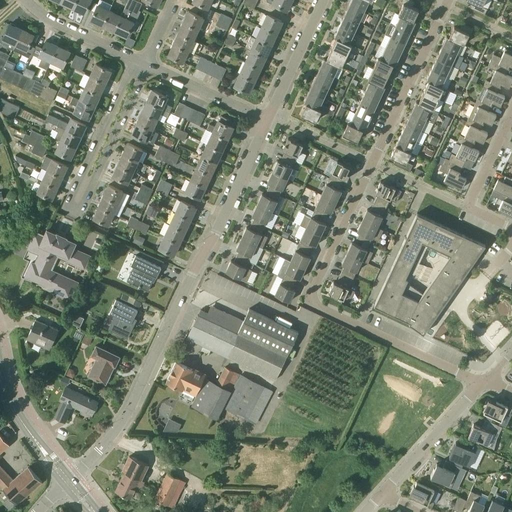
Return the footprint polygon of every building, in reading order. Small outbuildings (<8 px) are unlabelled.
[(75,0),(72,8),(85,13),(90,0),(75,0)] [(102,25),(109,11),(112,4),(102,0),(99,0),(97,5),(90,20),(102,25)] [(121,16),(114,31),(126,36),(133,22),(134,23),(138,14),(137,13),(142,3),(135,0),(128,0),(127,3),(121,16)] [(254,9),(256,3),(250,0),(243,0),(242,3),(254,9)] [(287,10),(291,0),(274,0),(272,4),(287,10)] [(351,0),(349,4),(364,11),(369,1),(369,0),(368,0),(351,0)] [(412,7),(414,2),(410,0),(402,0),(401,2),(404,3),(398,14),(400,15),(401,15),(413,21),(413,20),(418,10),(412,7)] [(467,0),(473,2),(470,8),(484,14),(487,9),(482,6),(484,0),(467,0)] [(359,22),(364,11),(349,4),(344,15),(359,22)] [(114,31),(121,16),(109,11),(102,25),(114,31)] [(183,22),(198,29),(203,18),(188,11),(183,22)] [(230,24),(232,18),(221,13),(218,19),(230,24)] [(262,26),(276,33),(282,21),(267,14),(262,26)] [(354,33),(359,22),(344,15),(339,26),(354,33)] [(400,15),(396,26),(410,33),(415,21),(413,20),(413,21),(401,15),(400,15)] [(227,30),(230,24),(218,19),(216,24),(227,30)] [(236,29),(240,21),(235,19),(232,27),(236,29)] [(193,40),(198,29),(183,22),(178,33),(193,40)] [(14,44),(21,29),(9,24),(1,43),(6,45),(8,41),(14,44)] [(471,35),(473,29),(463,24),(460,29),(454,26),(449,37),(461,43),(461,44),(463,45),(469,34),(471,35)] [(271,45),(276,33),(262,26),(256,38),(271,45)] [(356,40),(352,38),(354,33),(339,26),(334,37),(336,38),(351,45),(353,46),(356,40)] [(405,44),(410,33),(396,26),(390,37),(405,44)] [(33,35),(21,29),(14,44),(12,48),(25,54),(26,52),(32,55),(32,54),(35,48),(29,45),(33,35)] [(199,43),(193,40),(178,33),(173,44),(188,51),(194,54),(199,43)] [(234,42),(236,38),(228,34),(226,39),(234,42)] [(256,38),(251,36),(245,47),(251,50),(251,51),(265,57),(271,45),(256,38)] [(447,36),(441,47),(456,54),(461,44),(461,43),(449,37),(447,36)] [(400,54),(405,44),(390,37),(385,48),(400,54)] [(336,38),(331,49),(346,56),(351,45),(336,38)] [(232,47),(234,42),(226,39),(224,43),(232,47)] [(35,48),(32,54),(42,58),(38,66),(46,70),(48,66),(50,60),(57,46),(46,40),(41,51),(35,48)] [(217,51),(221,43),(216,41),(213,49),(217,51)] [(370,53),(375,43),(371,41),(366,51),(370,53)] [(183,62),(188,51),(173,44),(168,55),(183,62)] [(57,46),(50,60),(63,66),(70,51),(57,46)] [(463,57),(456,54),(441,47),(436,58),(451,65),(458,68),(463,57)] [(385,48),(380,58),(380,59),(393,64),(393,65),(395,66),(400,54),(385,48)] [(341,67),(346,56),(331,49),(326,59),(326,60),(339,66),(341,67)] [(509,65),(511,66),(511,51),(505,49),(501,57),(493,54),(488,66),(495,70),(496,70),(505,74),(508,68),(509,69),(509,68),(508,68),(509,65)] [(0,50),(0,57),(7,61),(10,55),(0,50)] [(260,69),(265,57),(251,51),(245,62),(260,69)] [(76,68),(81,57),(76,55),(70,66),(76,68)] [(81,57),(76,68),(82,71),(87,60),(81,57)] [(201,70),(206,59),(200,57),(195,68),(201,70)] [(378,57),(373,68),(388,75),(393,65),(393,64),(380,59),(380,58),(378,57)] [(324,58),(319,70),(334,76),(339,66),(326,60),(326,59),(324,58)] [(446,76),(451,65),(436,58),(431,69),(446,76)] [(201,70),(207,73),(212,62),(206,59),(201,70)] [(254,80),(260,69),(245,62),(240,74),(254,80)] [(359,62),(358,66),(356,69),(358,69),(356,73),(359,75),(364,64),(359,62)] [(215,63),(209,74),(215,77),(220,66),(215,63)] [(90,76),(105,83),(110,70),(96,64),(90,76)] [(4,66),(2,72),(0,75),(0,77),(5,80),(10,69),(5,66),(4,66)] [(220,66),(215,77),(221,80),(226,68),(220,66)] [(383,86),(388,75),(373,68),(368,80),(370,81),(370,80),(383,86)] [(11,83),(16,72),(10,69),(5,80),(11,83)] [(441,87),(441,86),(446,76),(431,69),(426,80),(428,81),(441,87)] [(329,87),(334,76),(319,70),(314,80),(329,87)] [(483,86),(487,88),(497,93),(497,92),(499,87),(500,87),(500,86),(501,84),(509,87),(511,80),(511,77),(505,74),(496,70),(495,70),(490,82),(486,80),(483,86)] [(11,83),(18,86),(23,75),(16,72),(11,83)] [(249,92),(254,80),(240,74),(234,86),(249,92)] [(23,88),(28,77),(23,75),(18,86),(23,88)] [(99,94),(105,83),(90,76),(85,88),(99,94)] [(29,91),(35,80),(28,77),(23,88),(29,91)] [(48,86),(50,81),(43,78),(41,83),(46,85),(48,86)] [(29,91),(35,94),(41,83),(35,80),(29,91)] [(324,98),(329,87),(314,80),(309,91),(324,98)] [(370,81),(365,91),(380,98),(385,87),(383,86),(370,80),(370,81)] [(428,81),(423,92),(438,99),(438,98),(445,102),(450,91),(441,86),(441,87),(428,81)] [(41,83),(35,94),(41,97),(46,85),(41,83)] [(41,97),(45,98),(50,87),(48,86),(46,85),(41,97)] [(67,94),(69,90),(61,86),(59,90),(67,94)] [(50,87),(45,98),(52,102),(57,90),(50,87)] [(94,106),(99,94),(85,88),(80,100),(94,106)] [(500,106),(505,96),(497,92),(497,93),(487,88),(481,100),(477,98),(474,105),(488,111),(491,105),(492,105),(491,104),(492,102),(500,106)] [(65,98),(67,94),(59,90),(57,95),(65,98)] [(147,101),(170,111),(172,106),(172,105),(171,106),(164,103),(167,96),(152,90),(147,101)] [(303,103),(306,104),(306,103),(319,109),(324,98),(309,91),(303,103)] [(375,109),(380,98),(365,91),(360,102),(375,109)] [(423,92),(418,102),(418,103),(433,110),(438,99),(423,92)] [(94,106),(80,100),(73,96),(70,103),(77,106),(74,112),(88,118),(94,106)] [(1,98),(0,101),(0,108),(2,112),(15,118),(20,107),(1,98)] [(167,117),(170,111),(147,101),(142,112),(157,119),(159,113),(167,116),(166,117),(167,117)] [(411,113),(426,120),(433,123),(438,112),(433,110),(418,103),(418,102),(416,101),(411,113)] [(180,116),(185,105),(179,102),(174,113),(180,116)] [(370,120),(375,109),(360,102),(355,113),(370,120)] [(321,110),(319,109),(306,103),(306,104),(301,114),(307,117),(305,121),(314,125),(315,121),(316,121),(321,110)] [(186,119),(191,107),(185,105),(180,116),(186,119)] [(466,123),(470,125),(480,129),(482,123),(483,124),(483,123),(484,120),(492,124),(496,114),(488,111),(474,105),(466,123)] [(199,111),(194,109),(188,120),(194,123),(199,111)] [(205,114),(199,111),(194,123),(200,125),(205,114)] [(152,130),(157,119),(142,112),(137,123),(152,130)] [(364,131),(370,120),(355,113),(350,123),(350,124),(362,130),(364,131)] [(421,130),(426,120),(411,113),(406,123),(421,130)] [(48,114),(45,120),(53,123),(57,125),(60,120),(48,114)] [(213,132),(227,139),(233,127),(229,125),(231,121),(221,116),(219,120),(218,120),(215,127),(209,123),(206,129),(213,132)] [(445,128),(450,118),(446,116),(441,126),(445,128)] [(60,120),(57,125),(58,125),(66,129),(81,136),(84,129),(85,126),(86,125),(71,118),(68,123),(60,120)] [(357,141),(362,130),(350,124),(350,123),(348,122),(342,134),(343,134),(341,138),(349,141),(351,138),(357,141)] [(146,141),(152,130),(137,123),(132,134),(146,141)] [(416,141),(421,130),(406,123),(401,134),(416,141)] [(81,136),(66,129),(58,125),(56,130),(59,132),(56,138),(61,140),(60,141),(75,147),(81,136)] [(483,142),(488,133),(480,129),(470,125),(464,137),(460,135),(457,142),(461,143),(471,148),(471,147),(474,142),(475,141),(474,141),(475,139),(483,142)] [(177,138),(181,130),(176,128),(172,136),(177,138)] [(42,143),(45,136),(32,130),(30,135),(25,133),(22,140),(34,146),(45,151),(48,145),(42,143)] [(184,141),(188,133),(183,131),(180,139),(184,141)] [(222,151),(227,139),(213,132),(207,144),(222,151)] [(411,152),(416,141),(401,134),(396,145),(411,152)] [(432,135),(430,142),(437,145),(440,138),(432,135)] [(303,145),(297,142),(298,140),(292,137),(290,139),(288,138),(283,149),(285,151),(283,156),(295,162),(297,156),(298,156),(303,145)] [(70,158),(75,147),(60,141),(56,151),(70,158)] [(123,154),(137,161),(143,149),(128,143),(123,154)] [(445,158),(463,166),(465,160),(466,160),(465,159),(466,157),(468,158),(474,161),(479,151),(472,148),(471,147),(471,148),(461,143),(456,155),(452,153),(451,154),(449,159),(445,157),(445,158)] [(216,162),(222,151),(207,144),(202,156),(216,162)] [(168,156),(171,150),(160,145),(157,151),(168,156)] [(406,161),(411,152),(396,145),(391,156),(396,159),(393,164),(409,171),(413,164),(406,161)] [(42,157),(45,151),(34,146),(31,152),(42,157)] [(166,162),(168,156),(157,151),(154,157),(166,162)] [(135,167),(137,161),(123,154),(118,165),(132,172),(136,173),(138,168),(135,167)] [(175,166),(178,159),(172,156),(168,163),(175,166)] [(211,174),(216,162),(202,156),(196,168),(211,174)] [(292,167),(295,162),(283,156),(280,161),(278,160),(272,171),(287,178),(293,167),(292,167)] [(442,165),(439,170),(447,174),(443,183),(445,183),(454,188),(455,185),(462,188),(466,178),(459,175),(458,174),(459,172),(460,173),(460,172),(463,166),(445,158),(442,165)] [(47,170),(62,177),(67,166),(52,159),(47,170)] [(33,168),(35,164),(27,160),(25,165),(33,168)] [(343,163),(337,161),(332,172),(329,178),(341,183),(344,178),(346,179),(352,168),(349,167),(350,164),(344,161),(343,163)] [(127,183),(132,172),(118,165),(113,176),(127,183)] [(205,186),(211,174),(196,168),(191,180),(205,186)] [(157,180),(161,172),(157,169),(153,178),(157,180)] [(57,188),(62,177),(47,170),(42,181),(57,188)] [(28,179),(30,175),(22,171),(20,176),(28,179)] [(282,189),(287,178),(272,171),(267,182),(270,184),(267,189),(279,195),(282,189)] [(511,178),(505,176),(502,181),(498,179),(493,188),(505,194),(511,196),(511,178)] [(339,189),(341,183),(329,178),(327,183),(326,183),(321,194),(336,201),(341,190),(339,189)] [(170,190),(172,184),(161,179),(158,185),(170,190)] [(200,198),(205,186),(191,180),(185,192),(200,198)] [(374,202),(373,205),(385,210),(386,208),(390,199),(396,202),(401,191),(396,188),(395,188),(390,185),(391,183),(384,180),(383,182),(381,181),(375,192),(378,194),(374,202)] [(52,199),(57,188),(42,181),(37,192),(52,199)] [(149,198),(152,192),(153,189),(142,184),(138,193),(149,198)] [(103,196),(118,203),(123,191),(109,185),(103,196)] [(167,195),(170,190),(158,185),(156,190),(167,195)] [(277,200),(279,195),(267,189),(265,195),(262,193),(257,205),(272,212),(277,200)] [(146,204),(149,198),(138,193),(135,198),(146,204)] [(331,212),(336,201),(321,194),(316,205),(316,206),(314,211),(319,214),(326,217),(328,211),(331,212)] [(511,196),(505,194),(499,209),(511,215),(511,196)] [(113,213),(118,203),(103,196),(98,207),(113,213)] [(176,212),(190,219),(196,207),(181,200),(176,212)] [(150,215),(153,207),(149,205),(145,213),(150,215)] [(267,223),(272,212),(257,205),(252,216),(254,217),(252,222),(264,228),(266,223),(267,223)] [(367,209),(362,220),(377,227),(380,221),(382,216),(385,210),(373,205),(370,210),(367,209)] [(108,225),(113,213),(98,207),(93,218),(108,225)] [(317,219),(319,214),(314,211),(311,216),(305,214),(300,225),(306,228),(321,235),(326,223),(317,219)] [(184,231),(190,219),(176,212),(170,224),(184,231)] [(485,245),(417,213),(416,215),(375,304),(374,305),(410,322),(409,323),(423,334),(426,330),(442,307),(464,276),(472,264),(485,245)] [(137,224),(139,220),(131,216),(129,221),(137,224)] [(383,230),(377,227),(362,220),(357,231),(360,233),(357,238),(364,241),(369,244),(372,238),(378,241),(383,230)] [(135,229),(137,224),(129,221),(127,225),(135,229)] [(147,229),(149,225),(141,221),(139,226),(147,229)] [(261,234),(264,228),(252,222),(249,228),(247,227),(241,238),(256,245),(262,248),(268,236),(261,234)] [(179,243),(184,231),(170,224),(165,236),(179,243)] [(145,234),(147,229),(139,226),(137,230),(145,234)] [(315,246),(321,235),(306,228),(301,239),(298,244),(310,250),(313,244),(315,246)] [(35,231),(28,247),(39,252),(35,262),(32,261),(25,275),(47,285),(46,288),(70,299),(78,282),(51,270),(58,255),(84,267),(90,255),(73,247),(75,242),(66,237),(57,232),(56,233),(47,229),(44,235),(35,231)] [(133,242),(139,245),(143,238),(136,235),(133,242)] [(173,255),(179,243),(165,236),(159,248),(173,255)] [(251,256),(256,245),(241,238),(236,249),(239,250),(236,256),(248,261),(251,256)] [(367,249),(369,244),(364,241),(361,247),(352,242),(347,253),(362,260),(368,263),(373,252),(367,249)] [(308,255),(310,250),(298,244),(296,250),(290,261),(305,268),(310,257),(308,255)] [(356,271),(362,260),(347,253),(342,264),(344,266),(340,274),(352,280),(356,271)] [(133,266),(126,281),(132,284),(139,286),(138,287),(140,288),(140,287),(148,291),(152,282),(154,276),(156,277),(161,267),(135,255),(131,265),(133,266)] [(246,267),(248,261),(236,256),(234,261),(231,260),(226,271),(247,281),(252,270),(246,267)] [(300,279),(305,268),(290,261),(285,272),(283,277),(295,283),(297,278),(300,279)] [(213,273),(213,275),(218,277),(215,284),(254,299),(258,290),(213,273)] [(348,288),(352,280),(340,274),(337,282),(334,281),(328,293),(331,294),(330,296),(337,299),(338,297),(349,302),(355,291),(348,288)] [(292,289),(295,283),(283,277),(280,283),(275,294),(289,301),(295,290),(292,289)] [(83,298),(89,301),(92,293),(86,291),(83,298)] [(131,323),(138,310),(116,299),(110,313),(116,316),(109,330),(128,338),(134,324),(131,323)] [(237,333),(206,319),(198,315),(187,338),(275,380),(298,332),(249,308),(237,333)] [(198,315),(206,319),(209,314),(201,310),(198,315)] [(71,323),(79,327),(84,318),(75,314),(71,323)] [(48,349),(49,349),(58,330),(36,320),(25,342),(26,342),(29,336),(49,346),(48,349)] [(80,338),(83,332),(77,329),(74,336),(80,338)] [(85,334),(81,342),(88,345),(92,337),(85,334)] [(111,364),(113,365),(115,366),(119,356),(96,345),(91,355),(98,358),(90,375),(88,375),(96,379),(95,380),(98,381),(98,380),(106,384),(106,383),(105,383),(111,371),(109,370),(111,364)] [(194,396),(204,375),(176,361),(166,382),(182,390),(194,396)] [(218,418),(231,390),(239,374),(225,367),(217,383),(205,378),(192,404),(218,418)] [(62,375),(59,382),(67,386),(70,379),(62,375)] [(264,387),(241,375),(224,407),(247,419),(264,387)] [(62,401),(55,416),(65,421),(73,403),(92,412),(91,415),(92,415),(98,402),(66,387),(60,400),(62,401)] [(496,402),(495,404),(488,400),(485,408),(483,413),(501,421),(506,411),(510,413),(511,409),(511,408),(498,402),(496,401),(496,402)] [(278,418),(272,415),(267,425),(273,428),(278,418)] [(487,430),(480,427),(473,424),(468,435),(488,445),(490,439),(495,441),(502,427),(490,422),(487,430)] [(163,431),(177,431),(179,428),(167,423),(163,431)] [(0,433),(0,486),(16,505),(42,481),(29,466),(13,480),(0,465),(0,452),(8,445),(9,445),(10,445),(0,433)] [(469,442),(467,447),(456,442),(449,456),(469,466),(478,446),(469,442)] [(124,472),(116,491),(130,498),(138,481),(140,482),(148,465),(130,456),(122,471),(124,472)] [(446,460),(443,467),(436,464),(430,476),(442,482),(442,483),(450,487),(455,478),(452,477),(457,466),(446,460)] [(168,474),(155,499),(167,505),(180,479),(168,474)] [(416,499),(418,500),(432,507),(434,502),(429,500),(434,490),(416,482),(414,486),(410,494),(417,497),(416,499)] [(494,496),(498,487),(494,485),(490,494),(494,496)] [(470,507),(469,509),(467,511),(480,511),(484,504),(478,502),(481,496),(471,491),(467,500),(464,506),(464,507),(465,505),(470,507)] [(263,496),(246,506),(249,511),(258,511),(269,506),(263,496)] [(458,511),(460,511),(464,506),(467,500),(458,496),(452,509),(458,511)] [(486,511),(500,511),(504,505),(492,499),(486,511)]
